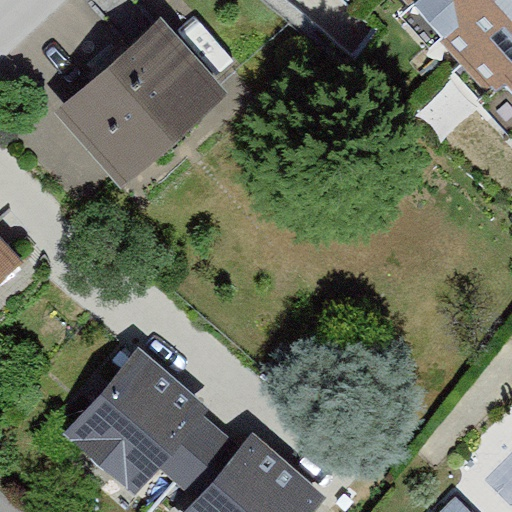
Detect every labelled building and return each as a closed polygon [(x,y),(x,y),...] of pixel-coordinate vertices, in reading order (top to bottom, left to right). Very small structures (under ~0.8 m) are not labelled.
[(511,0),(416,0),(511,103),(511,0)] [(165,29),(59,119),(128,198),(233,109),(165,29)] [(0,247),(0,298),(25,276),(0,247)] [(141,357),(64,447),(138,510),(151,495),(169,509),(224,446),(207,433),(217,422),(141,357)] [(243,460),(224,446),(169,509),(171,511),(328,511),(332,508),(254,446),(243,460)] [(438,511),(482,511),(460,490),(438,511)]
